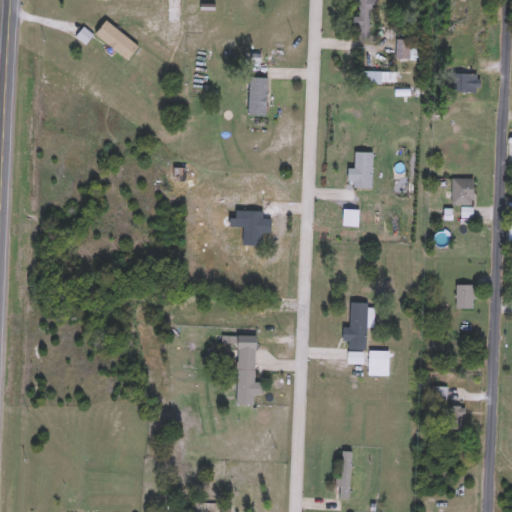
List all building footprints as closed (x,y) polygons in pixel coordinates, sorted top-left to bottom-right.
[(358,17),(358,0),(376,0),(376,10),(371,10),(370,38),(357,37),(357,16),(358,17)] [(95,34),(107,19),(139,46),(127,61),(95,34)] [(445,73),(481,73),(481,92),(445,92),(445,73)] [(249,115),(249,77),(267,77),(267,115),(249,115)] [(352,188),(352,152),(373,152),(373,188),(352,188)] [(452,206),(452,178),(474,178),(474,206),(452,206)] [(261,246),(244,246),(244,212),(261,212),(261,246)] [(456,309),(456,285),(474,285),(474,309),(456,309)] [(367,303),(367,348),(346,348),(346,327),(351,327),(351,303),(367,303)] [(255,382),(262,382),(262,394),(254,394),(254,405),(237,405),(238,336),(256,336),(255,382)] [(389,376),(368,376),(368,352),(389,352),(389,376)] [(362,364),(348,364),(348,353),(362,353),(362,364)] [(464,407),(463,429),(442,428),(443,405),(464,407)] [(351,451),(350,498),(339,498),(340,451),(351,451)]
